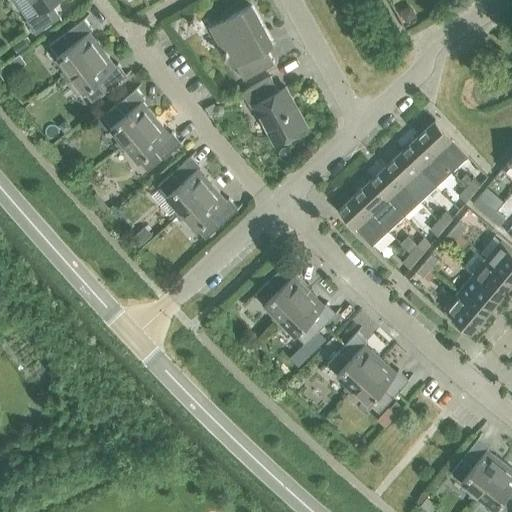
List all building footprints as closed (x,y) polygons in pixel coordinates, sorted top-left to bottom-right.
[(60,17),(51,4),(57,0),(30,0),(38,12),(26,21),(35,35),(60,17)] [(211,28),(232,66),(236,64),(244,79),(274,63),(266,48),(272,44),(251,6),(211,28)] [(410,6),(400,11),(405,21),(415,16),(410,6)] [(60,73),(64,78),(102,49),(89,32),(92,30),(84,18),(49,45),(67,69),(60,73)] [(20,52),(31,43),(26,36),(15,46),(20,52)] [(74,78),(92,102),(127,75),(118,64),(115,66),(102,49),(64,78),(67,83),(74,78)] [(8,63),(0,69),(0,76),(3,81),(14,72),(8,63)] [(254,105),(274,143),(306,126),(285,87),(278,91),(270,76),(242,92),(251,107),(254,105)] [(115,144),(118,149),(155,118),(142,102),(145,99),(136,88),(102,116),(121,139),(115,144)] [(214,109),(214,112),(215,115),(218,116),(221,116),(223,114),(224,111),(222,108),(220,106),(217,107),(214,109)] [(128,148),(147,171),(181,143),(172,132),(169,134),(155,118),(118,149),(122,153),(128,148)] [(435,120),(418,135),(451,171),(468,156),(435,120)] [(64,123),(60,126),(64,133),(71,128),(67,124),(64,123)] [(436,186),(451,171),(418,135),(402,150),(436,186)] [(402,150),(387,165),(420,201),(436,186),(402,150)] [(172,212),(176,217),(212,185),(198,169),(200,166),(191,156),(158,185),(178,207),(172,212)] [(511,156),(502,168),(511,176),(511,156)] [(404,215),(420,201),(387,165),(371,179),(404,215)] [(465,174),(459,180),(465,186),(471,180),(465,174)] [(474,178),(466,187),(473,193),(481,184),(474,178)] [(371,179),(355,194),(388,230),(404,215),(371,179)] [(186,216),(205,238),(238,208),(229,198),(226,200),(212,185),(176,217),(180,221),(186,216)] [(458,196),(466,202),(473,193),(466,187),(458,196)] [(372,245),(388,230),(355,194),(339,209),(372,245)] [(480,210),(489,218),(501,205),(492,198),(486,203),(480,210)] [(498,226),(504,218),(496,211),(501,205),(489,218),(498,226)] [(445,211),(437,220),(445,227),(453,217),(445,211)] [(430,229),(438,235),(445,227),(437,220),(430,229)] [(459,220),(451,229),(458,234),(465,225),(459,220)] [(444,237),(451,242),(458,234),(451,229),(444,237)] [(139,246),(147,238),(141,231),(132,238),(139,246)] [(405,239),(400,243),(409,252),(416,245),(411,240),(405,239)] [(511,250),(501,241),(486,258),(511,279),(511,250)] [(417,244),(410,253),(417,259),(424,250),(417,244)] [(402,262),(409,268),(417,259),(410,253),(402,262)] [(430,268),(438,259),(431,253),(423,262),(430,268)] [(511,282),(511,279),(486,258),(472,275),(499,297),(511,282)] [(270,320),(274,324),(309,290),(294,275),(297,272),(287,262),(255,293),(276,314),(270,320)] [(423,277),(430,268),(423,262),(416,271),(423,277)] [(485,314),(499,297),(472,275),(458,291),(485,314)] [(336,313),(326,302),(323,305),(309,290),(274,324),(278,328),(284,322),(305,343),(336,313)] [(471,331),(485,314),(458,291),(444,308),(471,331)] [(326,331),(321,337),(326,343),(332,337),(326,331)] [(343,390),(347,394),(380,358),(364,344),(367,341),(356,332),(327,364),(349,384),(343,390)] [(398,370),(395,373),(380,358),(347,394),(352,398),(357,392),(379,412),(409,379),(398,370)] [(385,428),(396,415),(387,407),(376,419),(385,428)] [(469,497),(473,501),(503,463),(487,450),(489,447),(478,438),(451,472),(474,491),(469,497)] [(501,511),(509,511),(511,510),(511,508),(511,469),(503,463),(473,501),(478,504),(483,498),(501,511)]
